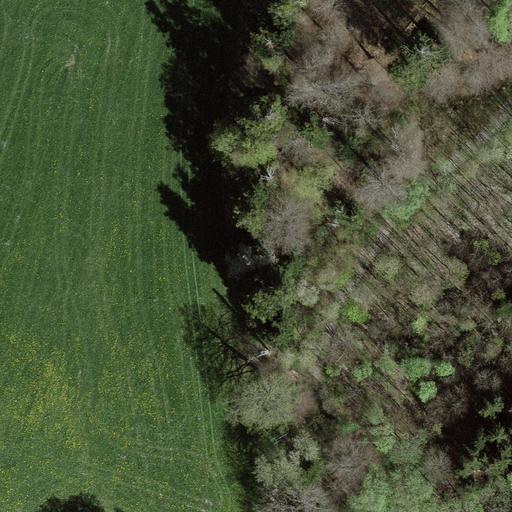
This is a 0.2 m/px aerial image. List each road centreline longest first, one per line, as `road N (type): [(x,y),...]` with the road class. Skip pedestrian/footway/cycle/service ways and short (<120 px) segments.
road 1 (track): [(250,0),(232,92),(235,250),(264,511)]
road 2 (track): [(511,102),(389,211),(353,256),(272,511)]
